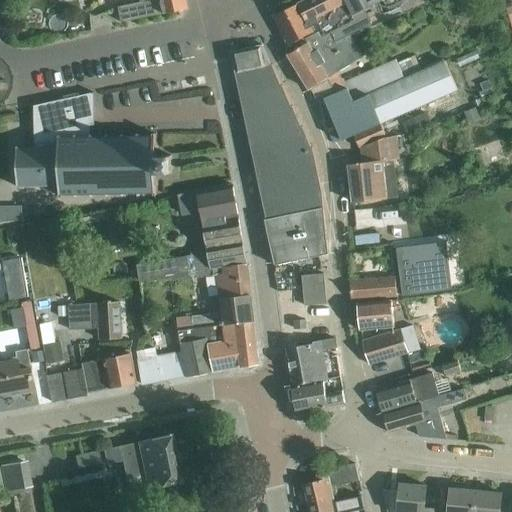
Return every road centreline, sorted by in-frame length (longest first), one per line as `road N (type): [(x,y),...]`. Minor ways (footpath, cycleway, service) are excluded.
road 1 (residential): [(363,444),(335,294),(336,205),(324,147),(248,4)]
road 2 (residential): [(273,379),(239,168),(204,16)]
road 3 (residential): [(0,430),(273,379)]
road 4 (residential): [(0,50),(10,57),(204,16)]
road 5 (residential): [(511,464),(363,444)]
